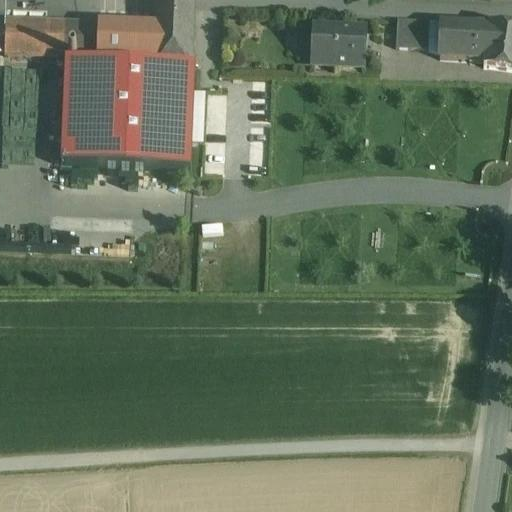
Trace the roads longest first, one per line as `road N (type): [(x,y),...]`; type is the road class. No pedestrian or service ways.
road 1 (track): [(492,442),(0,464)]
road 2 (residential): [(511,315),(482,511)]
